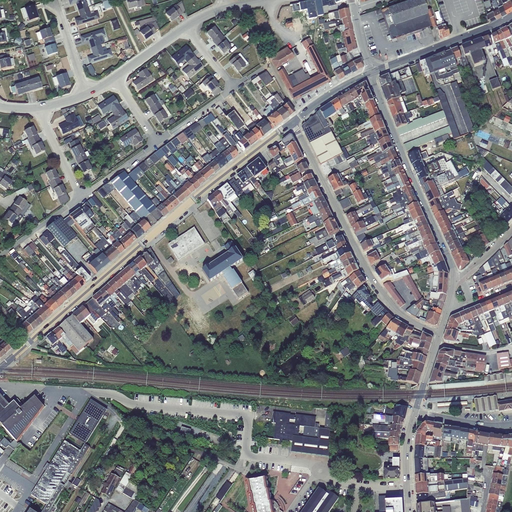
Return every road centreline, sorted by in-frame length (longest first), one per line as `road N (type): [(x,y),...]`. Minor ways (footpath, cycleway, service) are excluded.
road 1 (secondary): [(0,368),(294,122)]
road 2 (tertiary): [(438,337),(407,319),(375,284),(294,122)]
road 3 (tertiary): [(368,75),(453,276)]
road 4 (residential): [(249,414),(80,392)]
road 5 (secondary): [(371,72),(511,15)]
